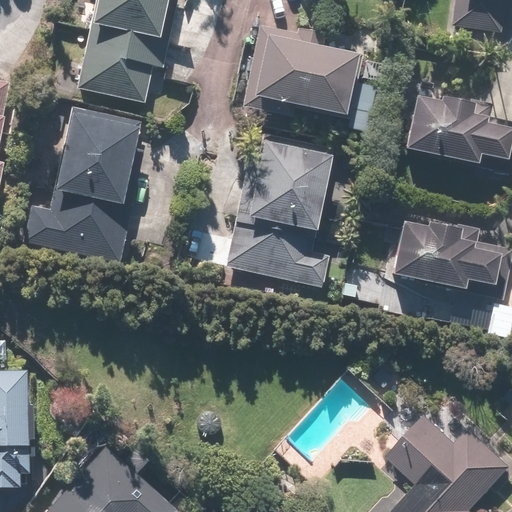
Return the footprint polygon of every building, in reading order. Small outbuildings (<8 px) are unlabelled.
[(164,0),(92,0),(86,28),(72,90),(141,105),(148,74),(157,76),(163,47),(154,45),(164,0)] [(511,0),(451,0),(450,32),(497,34),(499,1),(511,1),(511,0)] [(339,125),(354,57),(317,48),(320,36),(298,31),(296,38),(257,30),(240,110),(289,120),(290,114),(339,125)] [(467,109),(407,99),(397,156),(471,169),(472,161),(502,166),(508,135),(479,130),(481,123),(465,120),(467,109)] [(67,107),(44,210),(23,206),(15,242),(117,264),(128,217),(115,214),(135,122),(67,107)] [(325,162),(257,148),(251,175),(241,172),(221,270),(320,290),(326,259),(306,255),(325,162)] [(453,236),(395,226),(385,282),(457,294),(459,285),(488,290),(494,259),(466,254),(467,249),(452,247),(453,236)] [(25,376),(2,374),(5,329),(0,329),(0,509),(7,510),(8,493),(12,494),(13,481),(21,482),(23,462),(29,462),(32,409),(23,408),(25,376)] [(471,511),(509,472),(464,429),(449,446),(421,420),(384,459),(415,488),(393,511),(471,511)] [(165,511),(101,450),(41,511),(165,511)]
